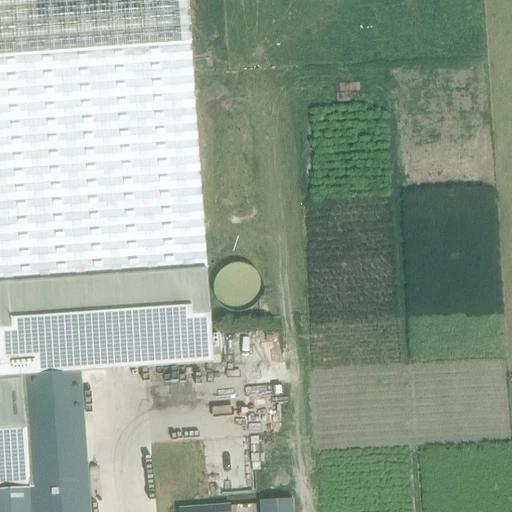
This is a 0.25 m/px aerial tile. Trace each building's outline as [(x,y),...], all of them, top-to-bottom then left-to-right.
[(187,0),(0,0),(0,58),(190,45),(187,0)] [(207,271),(190,45),(0,58),(0,285),(206,271),(207,271)] [(206,271),(0,285),(0,378),(22,377),(79,373),(79,372),(212,363),(206,271)] [(30,488),(31,511),(89,511),(79,373),(22,377),(30,488)] [(0,490),(30,488),(22,377),(0,378),(0,490)] [(0,511),(31,511),(30,488),(0,490),(0,511)] [(260,501),(260,511),(292,511),(292,499),(260,501)]
